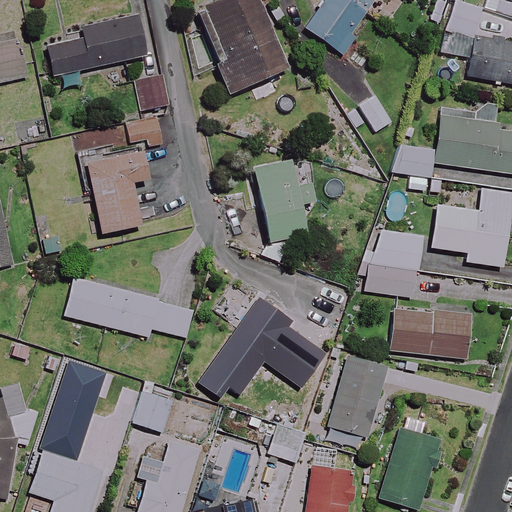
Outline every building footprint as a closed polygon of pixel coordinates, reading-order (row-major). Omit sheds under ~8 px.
[(283,72),(251,0),(224,0),(202,10),(224,61),(215,65),(228,95),(283,72)] [(376,0),(323,0),(302,30),(340,57),(353,40),(350,37),(376,0)] [(511,0),(497,0),(494,13),(511,18),(511,0)] [(511,20),(450,7),(445,33),(473,39),(465,76),(511,86),(511,20)] [(141,59),(133,21),(80,32),(82,41),(48,49),(54,78),(141,59)] [(0,83),(22,79),(14,43),(0,46),(0,83)] [(165,106),(159,79),(136,84),(142,112),(165,106)] [(390,123),(372,96),(356,107),(374,134),(390,123)] [(511,135),(496,133),(497,126),(460,121),(461,111),(439,108),(431,166),(511,176),(511,135)] [(155,142),(151,122),(119,129),(123,149),(155,142)] [(431,152),(395,146),(390,174),(427,179),(431,152)] [(146,181),(141,156),(85,166),(98,235),(138,228),(130,184),(146,181)] [(258,255),(276,263),(290,240),(305,237),(298,206),(313,203),(303,159),(248,170),(264,243),(258,255)] [(375,184),(346,174),(336,203),(364,214),(375,184)] [(511,203),(511,193),(477,187),(473,213),(435,206),(427,248),(464,255),(463,263),(500,269),(511,203)] [(0,267),(11,266),(0,210),(0,267)] [(411,299),(421,238),(377,231),(374,253),(362,251),(356,290),(411,299)] [(190,310),(71,280),(62,317),(145,338),(147,329),(183,339),(190,310)] [(289,323),(231,283),(210,311),(235,329),(204,373),(237,396),(248,381),(264,392),(287,359),(271,348),(289,323)] [(467,318),(392,312),(388,353),(464,360),(467,318)] [(30,348),(11,341),(6,358),(25,364),(30,348)] [(385,366),(345,356),(322,442),(356,451),(360,436),(366,438),(385,366)] [(28,438),(17,385),(0,388),(0,398),(1,401),(0,401),(0,499),(4,500),(14,441),(28,438)] [(135,408),(130,424),(159,433),(169,403),(140,394),(135,408)] [(127,423),(132,407),(103,398),(88,443),(118,452),(127,423)] [(422,424),(403,418),(378,500),(416,511),(437,442),(418,436),(422,424)] [(302,435),(277,426),(267,454),(293,463),(302,435)] [(178,511),(195,451),(167,443),(156,484),(145,481),(136,511),(178,511)] [(86,511),(100,473),(40,453),(27,493),(51,502),(47,511),(86,511)] [(331,460),(311,458),(303,511),(346,511),(352,474),(329,471),(331,460)]
